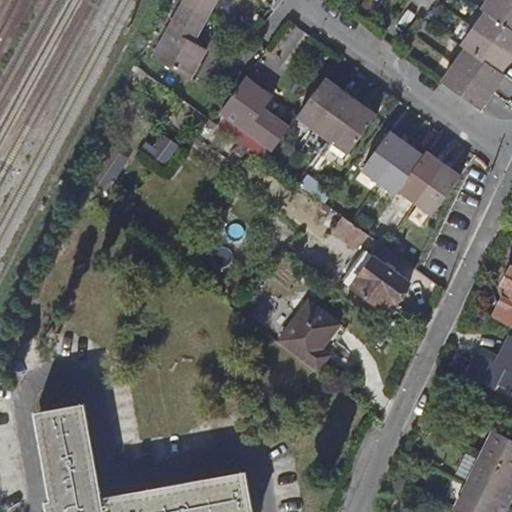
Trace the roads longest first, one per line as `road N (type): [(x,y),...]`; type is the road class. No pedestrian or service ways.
road 1 (residential): [(362,511),(511,180)]
road 2 (residential): [(301,0),(511,156)]
